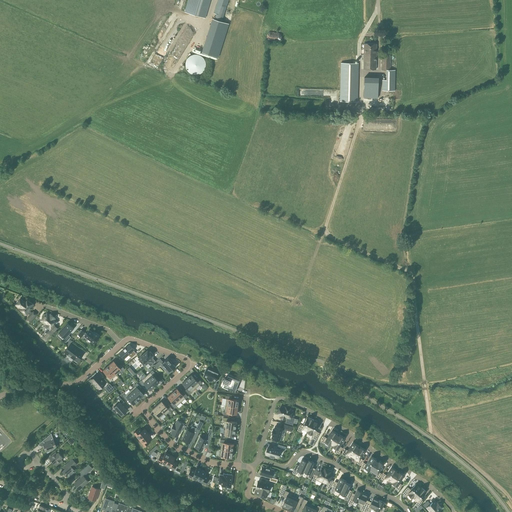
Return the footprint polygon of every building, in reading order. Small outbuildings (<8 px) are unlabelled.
[(188,0),(185,12),(205,18),(210,0),(188,0)] [(228,0),(218,0),(214,13),(223,16),(228,0)] [(178,19),(166,41),(171,43),(175,36),(176,36),(178,32),(177,32),(183,21),(178,19)] [(279,42),(280,41),(281,39),(281,36),(280,33),(270,32),(267,34),(266,37),(268,41),(279,42)] [(376,44),(364,43),(364,69),(376,70),(376,44)] [(386,70),(390,70),(390,56),(382,56),(382,70),(386,70)] [(358,63),(341,63),(340,101),(358,102),(358,63)] [(386,70),(386,80),(382,80),(382,91),(395,91),(395,70),(390,70),(386,70)] [(378,77),(364,77),(364,98),(378,98),(378,77)] [(20,299),(16,305),(20,308),(19,309),(27,314),(28,313),(31,315),(29,317),(32,320),(37,314),(34,312),(33,313),(30,311),(34,305),(27,300),(26,302),(20,299)] [(41,317),(41,318),(41,319),(42,319),(41,320),(45,323),(46,324),(45,325),(48,328),(45,332),(47,334),(44,338),(47,340),(50,337),(57,328),(53,325),(55,322),(56,321),(54,319),(55,318),(51,314),(50,316),(47,313),(46,315),(45,315),(45,314),(44,314),(43,314),(43,315),(42,315),(42,316),(41,316),(41,317)] [(67,323),(59,332),(65,338),(63,340),(66,342),(69,339),(70,337),(68,335),(68,334),(69,334),(71,332),(70,332),(73,328),(67,323)] [(82,330),(78,334),(83,338),(85,336),(94,343),(99,337),(98,336),(99,336),(98,336),(99,335),(96,333),(95,334),(93,332),(89,330),(86,333),(85,332),(82,330)] [(69,345),(64,352),(68,355),(68,354),(74,358),(74,359),(77,362),(84,353),(80,351),(79,351),(74,347),(74,346),(70,343),(72,341),(69,339),(66,342),(69,345)] [(134,350),(130,344),(119,354),(124,359),(129,355),(131,358),(136,353),(134,350)] [(147,350),(138,358),(143,364),(142,364),(144,367),(148,363),(150,366),(156,361),(153,358),(153,357),(152,356),(153,355),(150,351),(149,352),(147,350)] [(159,361),(154,365),(157,368),(160,365),(164,370),(165,370),(167,368),(170,372),(176,367),(173,364),(168,358),(163,362),(161,364),(159,361)] [(113,361),(108,365),(117,375),(122,370),(122,371),(125,369),(120,364),(118,366),(113,361)] [(103,370),(108,375),(106,377),(110,382),(113,380),(112,379),(117,375),(108,365),(103,370)] [(207,368),(204,376),(207,377),(207,378),(212,380),(216,381),(219,373),(207,368)] [(152,370),(150,372),(146,376),(155,386),(159,382),(154,376),(156,374),(152,370)] [(91,380),(99,389),(100,388),(104,384),(105,384),(103,382),(103,381),(102,380),(102,381),(101,379),(101,378),(100,379),(97,375),(96,376),(95,376),(92,379),(91,380)] [(191,375),(187,379),(194,387),(195,388),(200,384),(200,385),(202,383),(198,378),(196,380),(191,375)] [(139,382),(143,386),(145,384),(150,390),(155,386),(146,376),(142,380),(141,380),(139,382)] [(225,384),(224,386),(228,388),(235,391),(239,380),(234,378),(228,376),(227,377),(225,376),(223,383),(225,384)] [(187,379),(182,383),(187,388),(185,390),(189,395),(191,393),(191,392),(195,388),(194,387),(187,379)] [(135,386),(130,390),(139,400),(144,395),(139,390),(141,388),(137,383),(135,385),(135,386)] [(177,388),(172,392),(181,402),(185,398),(186,399),(188,396),(184,392),(182,394),(177,388)] [(125,394),(122,396),(127,401),(129,399),(134,404),(139,400),(130,390),(125,395),(125,394)] [(168,396),(173,402),(171,404),(175,408),(177,406),(181,402),(172,392),(168,396)] [(119,396),(116,398),(119,402),(114,407),(117,410),(116,411),(118,413),(119,412),(121,415),(127,410),(122,404),(124,402),(119,396)] [(226,399),(225,405),(227,406),(238,407),(239,400),(231,399),(232,396),(226,396),(225,399),(226,399)] [(161,401),(157,405),(164,414),(165,415),(170,411),(172,409),(168,405),(166,407),(161,401)] [(157,405),(152,409),(155,412),(153,414),(158,420),(160,418),(164,414),(157,405)] [(224,412),(223,415),(229,416),(230,413),(237,414),(238,407),(227,406),(225,405),(224,412)] [(281,416),(280,417),(288,419),(287,423),(293,425),(295,418),(290,417),(292,412),(290,411),(291,409),(284,407),(284,409),(279,408),(277,415),(281,416)] [(223,417),(223,421),(224,421),(223,427),(236,429),(237,422),(229,421),(230,418),(223,417)] [(307,433),(313,420),(309,417),(308,418),(307,417),(303,426),(300,424),(297,430),(300,432),(302,429),(307,431),(307,433)] [(181,429),(183,431),(186,426),(183,425),(184,423),(177,420),(175,425),(173,424),(171,430),(172,430),(171,433),(178,436),(181,429)] [(313,420),(307,433),(312,436),(311,438),(315,440),(319,433),(315,431),(319,423),(313,420)] [(187,430),(182,440),(188,442),(189,439),(191,439),(192,437),(196,439),(203,423),(199,421),(196,428),(192,426),(190,431),(187,430)] [(293,426),(282,423),(280,428),(275,426),(274,429),(273,429),(272,434),(273,435),(272,438),(279,440),(282,432),(285,433),(286,430),(291,432),(293,426)] [(223,427),(223,428),(225,428),(224,434),(221,434),(221,437),(227,438),(228,435),(235,436),(236,429),(223,427)] [(141,429),(140,428),(134,432),(139,439),(148,433),(145,430),(145,429),(143,430),(142,431),(141,429)] [(324,444),(325,442),(331,445),(338,435),(336,434),(337,434),(332,431),(327,438),(324,437),(321,442),(324,444)] [(47,454),(56,446),(51,433),(42,441),(45,444),(44,445),(47,454)] [(150,436),(148,433),(139,439),(144,446),(145,446),(150,441),(149,440),(148,439),(150,438),(149,438),(151,437),(150,436)] [(200,436),(195,447),(203,450),(205,444),(210,446),(212,436),(206,435),(205,439),(200,436)] [(339,436),(338,435),(331,445),(337,449),(336,452),(339,454),(342,448),(339,446),(344,438),(339,435),(339,436)] [(221,442),(220,449),(222,449),(233,451),(234,444),(226,443),(227,440),(221,439),(220,442),(221,442)] [(352,457),(352,458),(358,447),(357,447),(358,446),(353,443),(348,451),(345,449),(342,454),(345,456),(346,454),(352,457)] [(266,455),(269,456),(269,457),(273,458),(274,457),(277,458),(280,449),(285,451),(286,446),(278,444),(277,448),(274,447),(274,449),(268,447),(266,455)] [(360,448),(358,447),(352,458),(358,461),(357,463),(360,465),(363,460),(360,458),(365,450),(360,447),(360,448)] [(220,449),(219,456),(221,456),(232,457),(233,451),(222,449),(220,449)] [(57,454),(55,453),(49,458),(56,466),(62,461),(60,459),(62,458),(58,453),(57,454)] [(167,453),(166,453),(165,454),(164,455),(162,455),(161,454),(158,460),(165,464),(170,455),(167,453)] [(174,457),(170,455),(165,464),(174,469),(174,468),(177,462),(175,461),(173,460),(174,459),(175,457),(174,457)] [(364,467),(371,471),(377,461),(376,460),(376,459),(371,456),(366,464),(364,463),(360,468),(363,469),(364,467)] [(65,466),(67,468),(62,472),(68,478),(75,472),(72,468),(76,464),(72,459),(65,466)] [(297,471),(302,474),(309,460),(308,460),(308,462),(302,459),(299,466),(296,464),(292,473),(295,474),(297,471)] [(314,472),(311,471),(314,463),(309,460),(302,474),(303,474),(303,472),(309,475),(308,477),(311,478),(314,472)] [(378,462),(377,461),(371,471),(377,475),(375,477),(378,479),(381,474),(379,472),(384,464),(379,461),(378,462)] [(92,469),(88,465),(82,470),(85,475),(92,469)] [(274,470),(262,466),(260,474),(270,478),(270,480),(276,482),(277,479),(271,478),(274,470)] [(198,468),(197,467),(196,469),(195,470),(194,470),(191,468),(188,474),(188,475),(197,479),(201,470),(198,468)] [(385,479),(391,482),(397,472),(396,471),(396,470),(392,467),(387,475),(384,474),(381,479),(384,480),(385,479)] [(316,480),(322,483),(328,469),(325,468),(325,469),(322,468),(318,476),(315,474),(312,481),(315,482),(316,480)] [(330,471),(328,469),(322,483),(322,482),(327,484),(326,487),(329,489),(333,481),(330,479),(333,473),(330,471)] [(205,471),(201,470),(197,479),(206,483),(209,484),(209,483),(211,480),(208,478),(209,477),(206,476),(205,475),(205,473),(206,472),(205,471)] [(398,473),(397,472),(391,482),(397,486),(396,488),(399,490),(402,485),(399,483),(404,475),(399,472),(398,473)] [(219,474),(218,483),(222,484),(221,486),(231,487),(233,474),(223,473),(223,474),(219,474)] [(74,483),(79,490),(88,482),(83,476),(74,483)] [(342,494),(348,481),(342,478),(338,486),(335,485),(333,490),(336,492),(337,490),(342,492),(341,494),(342,494)] [(258,481),(256,488),(268,491),(270,485),(272,486),(273,483),(267,481),(266,484),(258,481)] [(348,481),(342,494),(347,497),(346,499),(349,500),(351,495),(352,495),(349,493),(353,485),(348,483),(348,481)] [(408,494),(412,498),(421,487),(421,488),(416,484),(411,490),(408,487),(402,493),(406,496),(408,493),(409,494),(408,494)] [(92,487),(88,498),(96,501),(100,490),(92,487)] [(425,491),(421,487),(412,498),(413,498),(417,501),(415,504),(418,506),(424,499),(421,497),(426,492),(425,491)] [(268,491),(256,488),(255,494),(264,497),(264,498),(267,499),(267,497),(268,491)] [(357,503),(358,503),(362,492),(357,490),(354,496),(352,495),(351,495),(349,500),(347,504),(351,505),(355,501),(358,502),(357,503)] [(287,508),(287,509),(293,497),(287,495),(289,492),(285,491),(283,496),(286,498),(282,506),(287,508)] [(360,510),(363,511),(367,503),(365,502),(368,495),(362,493),(363,493),(362,492),(358,503),(360,504),(360,510)] [(298,499),(293,497),(287,509),(293,511),(297,503),(300,504),(303,498),(299,496),(298,499)] [(115,511),(118,504),(113,503),(114,501),(105,498),(101,509),(107,511),(107,509),(111,511),(110,511),(115,511)] [(370,504),(367,503),(363,511),(364,511),(368,511),(371,509),(374,510),(379,500),(378,500),(373,498),(370,504)] [(301,511),(308,511),(311,506),(306,503),(307,501),(304,499),(302,505),(305,506),(301,511)] [(383,511),(384,510),(381,509),(384,502),(379,500),(374,510),(377,511),(376,511),(383,511)] [(438,508),(440,506),(437,502),(434,504),(432,502),(430,505),(429,504),(430,503),(427,501),(422,505),(425,507),(426,507),(430,511),(437,511),(440,511),(438,509),(438,508)] [(118,504),(115,511),(130,511),(132,509),(127,508),(128,506),(119,503),(118,504)]
